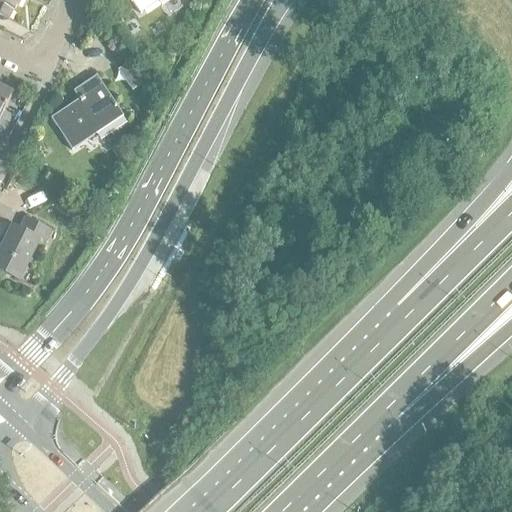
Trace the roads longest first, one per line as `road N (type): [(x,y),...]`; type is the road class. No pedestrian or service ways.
road 1 (trunk): [(22,429),(129,287),(285,0)]
road 2 (trunk): [(252,0),(133,222),(0,390)]
road 3 (trunk): [(393,317),(196,511)]
road 4 (trunk): [(511,169),(393,317)]
road 5 (trunk): [(387,408),(511,281)]
road 6 (trunk): [(511,201),(393,317)]
road 7 (trunk): [(387,408),(511,318)]
road 8 (trunk): [(281,511),(387,408)]
road 9 (secondary): [(115,511),(22,429)]
road 10 (residential): [(0,38),(48,61),(78,0)]
